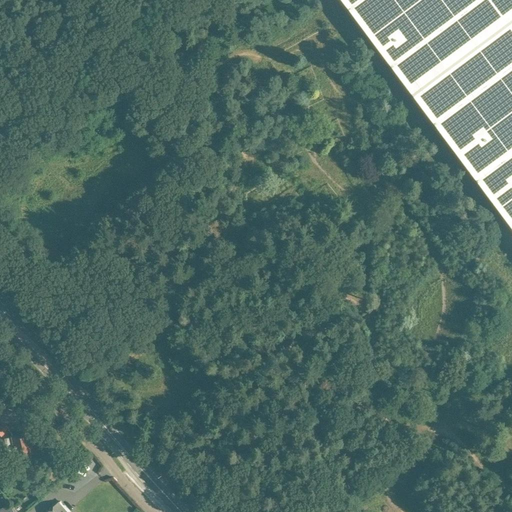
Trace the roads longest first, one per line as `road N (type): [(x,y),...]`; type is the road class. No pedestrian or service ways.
road 1 (unclassified): [(153,511),(0,345)]
road 2 (track): [(0,141),(167,0)]
road 3 (secondary): [(89,412),(0,298)]
road 4 (secondary): [(181,511),(89,412)]
road 5 (secondary): [(0,322),(89,412)]
